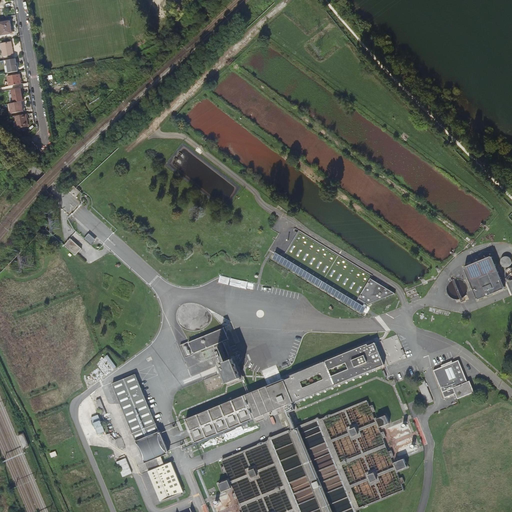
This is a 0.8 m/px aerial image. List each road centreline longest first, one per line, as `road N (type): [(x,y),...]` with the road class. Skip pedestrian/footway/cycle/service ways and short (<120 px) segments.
road 1 (track): [(127,148),(287,0)]
road 2 (residential): [(21,0),(46,146)]
